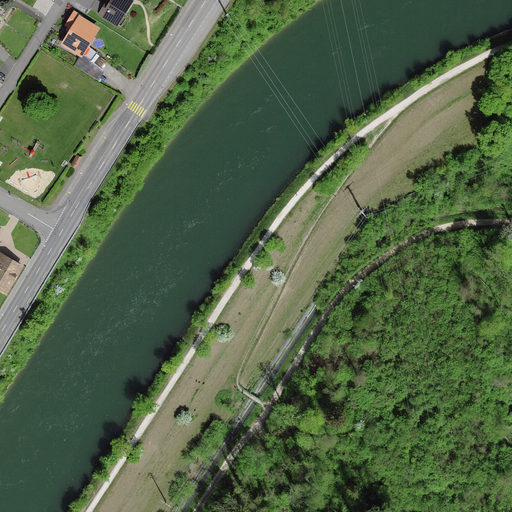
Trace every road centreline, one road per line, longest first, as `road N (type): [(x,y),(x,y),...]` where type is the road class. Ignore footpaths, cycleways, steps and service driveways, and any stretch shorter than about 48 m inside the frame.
road 1 (track): [(511,39),(373,122),(317,174),(84,511)]
road 2 (track): [(511,217),(419,230),(354,275),(192,511)]
road 3 (secondary): [(59,232),(207,0)]
